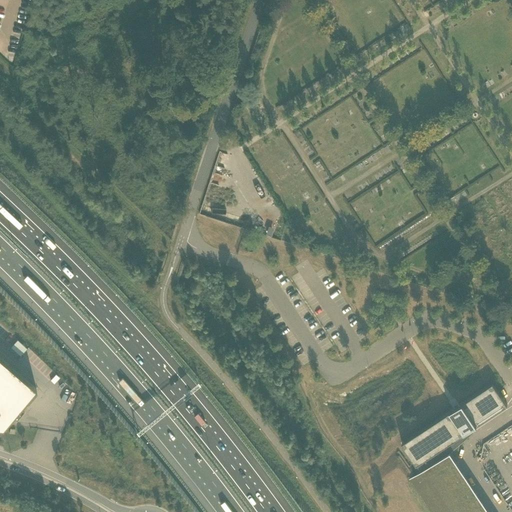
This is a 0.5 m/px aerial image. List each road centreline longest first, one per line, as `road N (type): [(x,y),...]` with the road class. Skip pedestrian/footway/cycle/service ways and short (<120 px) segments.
road 1 (motorway): [(267,511),(129,342),(0,212)]
road 2 (motorway): [(0,246),(119,369),(234,511)]
road 3 (unclassified): [(162,291),(260,0)]
road 4 (secondary): [(126,511),(0,454)]
